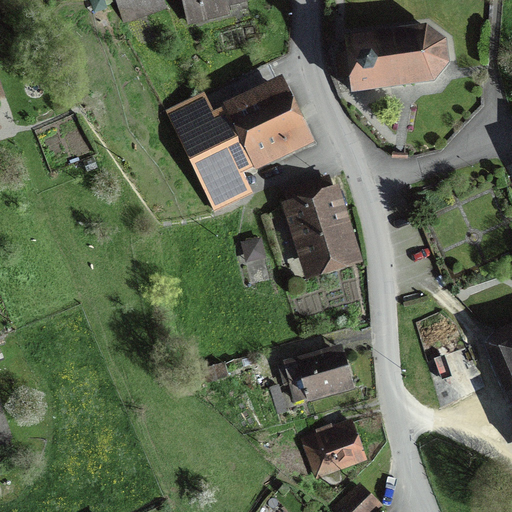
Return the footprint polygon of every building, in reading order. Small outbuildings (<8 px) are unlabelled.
[(160,8),(157,0),(117,0),(124,20),(160,8)] [(189,0),(194,19),(227,10),(224,0),(189,0)] [(426,27),(345,38),(352,91),(433,79),(447,62),(444,40),(426,27)] [(202,182),(302,135),(280,90),(201,128),(188,101),(170,110),(182,136),(180,137),(202,182)] [(349,254),(326,180),(289,192),(312,266),(349,254)] [(511,342),(500,348),(511,374),(511,342)] [(333,358),(331,351),(286,364),(289,377),(302,373),(309,397),(351,385),(343,355),(333,358)] [(359,456),(347,422),(304,438),(316,471),(359,456)] [(338,511),(372,511),(377,507),(358,488),(335,509),(338,511)]
